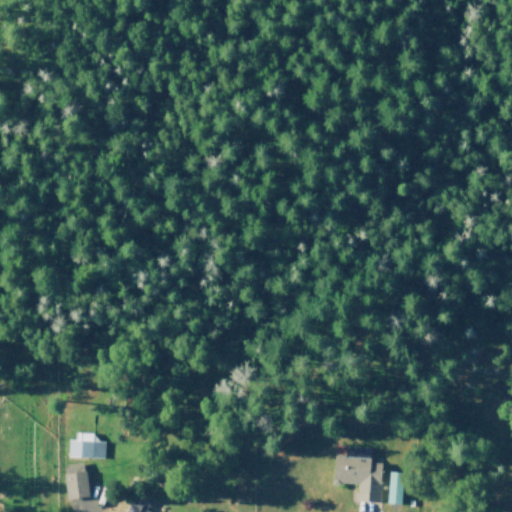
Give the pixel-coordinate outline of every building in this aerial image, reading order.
[(65,441),(65,459),(102,459),(102,444),(90,444),(90,435),(74,435),(74,441),(65,441)] [(332,458),(332,488),(356,488),(356,503),(377,504),(378,466),(367,466),(367,459),(332,458)] [(60,465),(64,500),(85,497),(81,463),(60,465)] [(386,474),(384,506),(398,507),(400,475),(386,474)] [(127,502),(122,511),(144,511),(142,511),(145,504),(136,500),(133,505),(127,502)]
